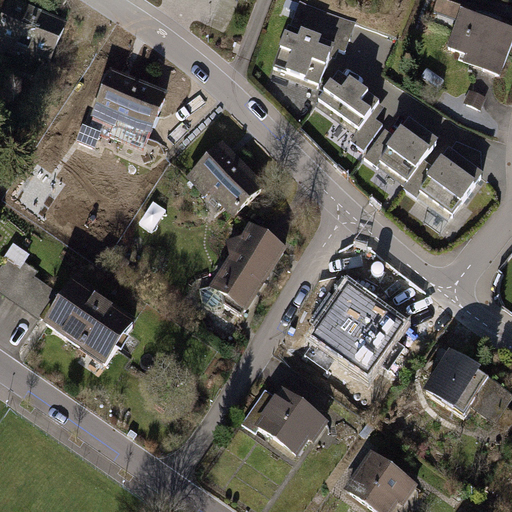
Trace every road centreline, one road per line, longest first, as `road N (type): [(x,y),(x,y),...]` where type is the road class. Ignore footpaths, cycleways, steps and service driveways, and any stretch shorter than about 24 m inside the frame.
road 1 (residential): [(348,212),(172,486)]
road 2 (residential): [(107,0),(230,91),(348,212)]
road 3 (residential): [(172,486),(0,365)]
road 4 (residential): [(348,212),(447,295)]
